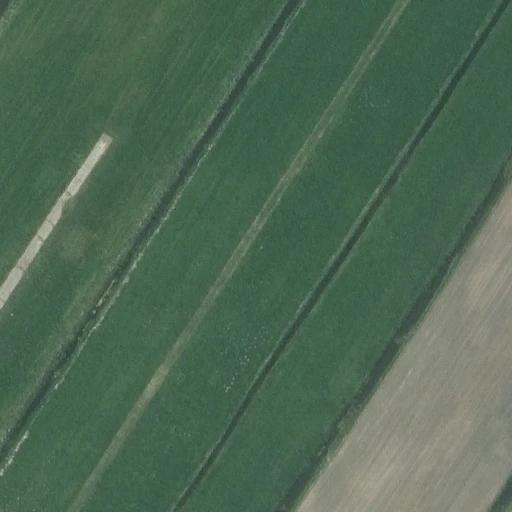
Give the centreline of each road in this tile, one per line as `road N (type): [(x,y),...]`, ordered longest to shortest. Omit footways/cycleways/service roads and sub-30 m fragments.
road 1 (track): [(73,511),(189,334)]
road 2 (track): [(108,137),(0,301)]
